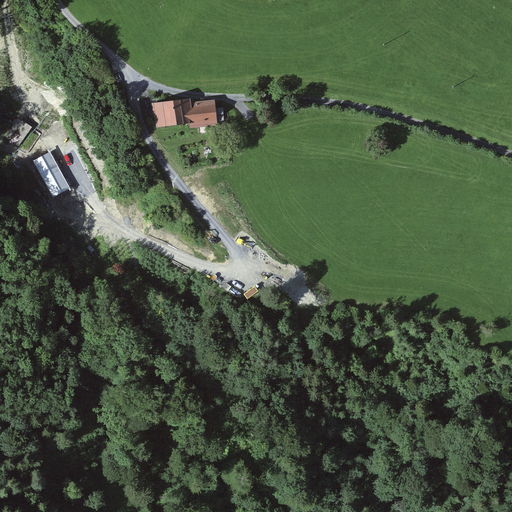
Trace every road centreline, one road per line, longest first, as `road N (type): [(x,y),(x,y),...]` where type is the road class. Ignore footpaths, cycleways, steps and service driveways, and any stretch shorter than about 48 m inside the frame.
road 1 (unclassified): [(511,154),(339,105),(168,94),(134,77),(54,0)]
road 2 (track): [(126,70),(143,135),(237,262),(216,267),(183,257),(102,216),(67,159)]
